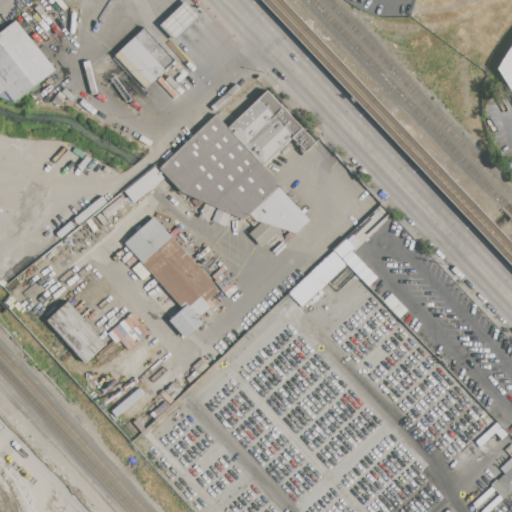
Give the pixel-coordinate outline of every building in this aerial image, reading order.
[(161,25),(186,1),(201,17),(176,41),(161,25)] [(0,35),(17,21),(56,69),(15,102),(5,91),(0,95),(0,35)] [(145,28),(176,61),(146,89),(115,57),(145,28)] [(511,86),(499,66),(511,49),(511,47),(511,86)] [(217,115),(229,127),(268,90),(303,128),(264,165),(282,184),(279,187),(310,220),(296,233),(281,228),(263,245),(251,233),(262,222),(250,214),(244,220),(231,214),(226,228),(211,222),(217,208),(180,193),(159,168),(217,115)] [(125,243),(155,216),(215,283),(212,285),(218,292),(196,311),(186,301),(181,305),(125,243)] [(48,321),(69,302),(106,342),(85,362),(48,321)] [(171,320),(187,305),(203,323),(186,338),(171,320)] [(493,486),(506,474),(500,468),(511,457),(511,492),(505,499),(493,486)]
